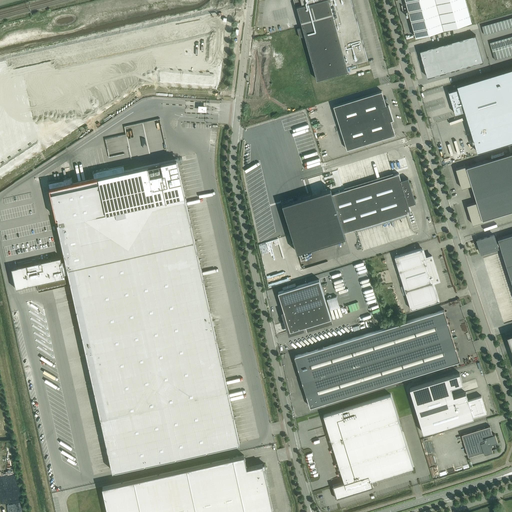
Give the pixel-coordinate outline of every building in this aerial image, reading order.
[(300,0),(302,5),(297,6),(317,79),(348,71),(347,65),(368,60),(351,0),(300,0)] [(472,22),(465,0),(405,0),(415,37),(472,22)] [(483,62),(476,35),(420,50),(428,77),(483,62)] [(61,257),(10,268),(15,289),(37,284),(39,292),(67,286),(65,274),(69,273),(71,282),(71,281),(113,471),(239,442),(151,45),(25,74),(66,260),(62,261),(61,257)] [(465,110),(477,152),(511,140),(511,67),(457,85),(458,88),(449,91),(455,113),(465,110)] [(381,91),(333,106),(347,149),(395,134),(391,120),(393,119),(388,104),(386,105),(381,90),(381,91)] [(477,201),(467,205),(473,224),(483,221),(483,220),(482,219),(511,210),(511,152),(466,167),(466,166),(466,165),(456,168),(462,188),(472,185),(477,201)] [(409,183),(410,183),(408,177),(401,180),(399,173),(332,194),(330,189),(321,192),(292,201),(282,204),(285,213),(295,242),(294,243),(297,252),(306,249),(336,240),(345,237),(344,232),(411,211),(409,205),(416,202),(414,197),(409,183)] [(494,234),(477,240),(478,243),(479,243),(480,246),(478,246),(478,247),(479,246),(481,253),(498,247),(497,246),(500,245),(511,282),(511,233),(498,238),(499,241),(496,242),(494,234)] [(431,255),(425,257),(422,248),(420,248),(395,256),(411,309),(437,301),(436,301),(438,301),(432,282),(439,280),(431,255)] [(319,279),(278,292),(287,321),(297,318),(300,327),(331,318),(319,279)] [(295,355),(294,356),(298,368),(299,369),(298,370),(302,381),(303,383),(306,395),(307,395),(310,406),(322,403),(459,360),(459,361),(460,360),(456,348),(455,347),(452,335),(451,334),(452,334),(448,323),(447,321),(448,321),(444,309),(443,309),(295,356),(295,355)] [(410,388),(424,433),(473,417),(473,416),(486,412),(481,395),(468,399),(466,392),(453,396),(451,387),(463,383),(460,373),(410,388)] [(323,415),(327,425),(329,424),(347,481),(333,485),(336,494),(337,493),(340,495),(341,496),(373,486),(371,480),(413,467),(391,394),(323,415)] [(495,443),(497,442),(495,434),(493,434),(491,431),(463,439),(468,456),(484,451),(484,454),(493,451),(492,449),(497,447),(495,443)] [(263,511),(273,510),(265,472),(264,472),(264,471),(263,468),(265,467),(265,463),(247,467),(244,455),(103,487),(108,511),(263,511)]
